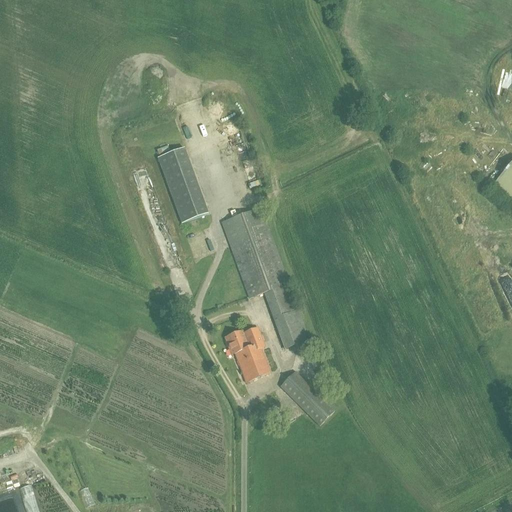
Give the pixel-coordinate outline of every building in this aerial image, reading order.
[(208,215),(184,149),(158,159),(182,225),(208,215)] [(511,163),(493,186),(511,202),(511,163)] [(310,341),(270,234),(261,209),(222,223),(251,299),(265,294),(286,350),(310,341)] [(180,249),(173,224),(164,226),(171,251),(180,249)] [(243,332),(225,338),(230,350),(234,349),(247,383),(271,374),(260,345),(264,344),(258,329),(243,334),(243,332)] [(334,413),(296,374),(281,388),(319,428),(334,413)]
